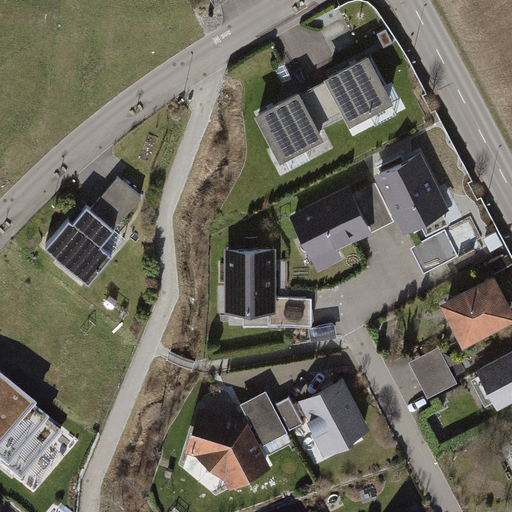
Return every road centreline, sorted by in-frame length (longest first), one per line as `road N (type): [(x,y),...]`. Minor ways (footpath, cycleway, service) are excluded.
road 1 (residential): [(292,0),(130,99),(0,214)]
road 2 (tertiary): [(511,192),(410,0)]
road 3 (residential): [(359,340),(450,511)]
